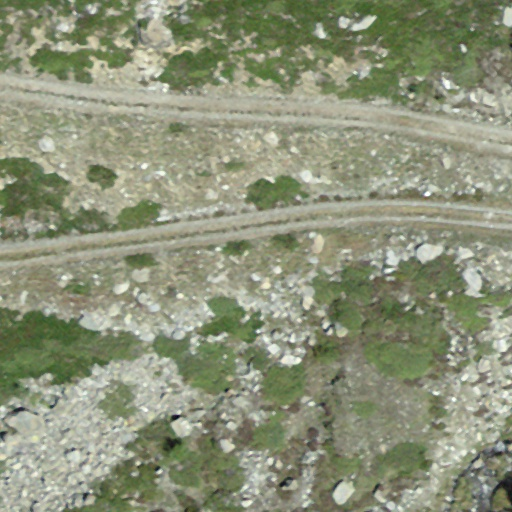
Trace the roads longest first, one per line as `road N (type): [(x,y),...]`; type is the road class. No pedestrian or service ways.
road 1 (track): [(511,137),(462,116),(276,80),(0,55)]
road 2 (track): [(0,240),(270,233),(446,212),(511,213)]
